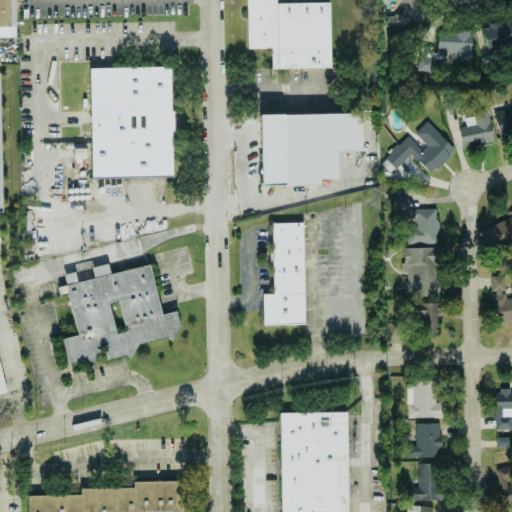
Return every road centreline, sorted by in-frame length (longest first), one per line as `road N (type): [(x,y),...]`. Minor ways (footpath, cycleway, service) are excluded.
road 1 (tertiary): [(511,354),(356,358),(0,441)]
road 2 (residential): [(226,511),(210,0)]
road 3 (residential): [(478,511),(474,184)]
